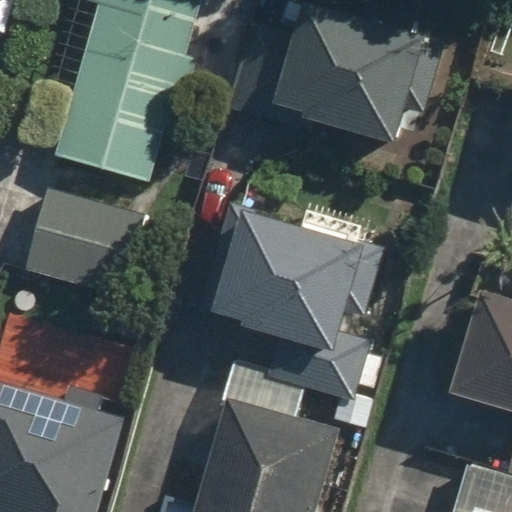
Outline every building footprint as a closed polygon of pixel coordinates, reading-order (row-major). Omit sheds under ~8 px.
[(80,0),(38,158),(149,188),(174,96),(192,101),(203,59),(185,54),(199,0),(80,0)] [(287,39),(250,29),(226,118),(392,162),(424,43),(295,9),(287,39)] [(511,100),(498,98),(488,138),(511,143),(511,100)] [(148,219),(39,191),(17,273),(126,302),(148,219)] [(354,258),(216,223),(194,310),(210,314),(207,325),(244,334),(241,342),(327,364),(354,258)] [(511,311),(471,299),(441,401),(511,422),(511,311)] [(93,511),(115,423),(0,394),(0,511),(93,511)] [(193,511),(315,511),(335,445),(223,411),(193,511)]
